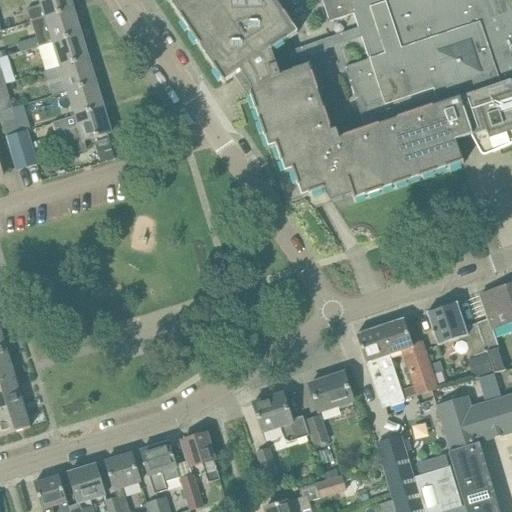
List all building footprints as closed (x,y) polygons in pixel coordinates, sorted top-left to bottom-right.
[(32,22),(46,18),(73,10),(69,0),(40,0),(42,5),(26,10),(30,23),(32,22)] [(168,0),(224,84),(239,73),(249,88),(280,76),(277,67),(274,58),(272,51),(298,34),(274,0),(168,0)] [(511,0),(322,0),(330,22),(354,14),(359,28),(274,58),(277,67),(362,37),(370,60),(345,68),(364,124),(364,123),(365,127),(389,119),(390,123),(460,99),(473,136),(487,132),(489,137),(511,128),(511,0)] [(39,47),(53,43),(80,34),(73,11),(73,10),(46,18),(32,22),(39,47)] [(48,70),(49,71),(88,59),(80,34),(53,43),(39,47),(45,71),(48,70)] [(64,79),(68,92),(96,84),(88,59),(49,71),(52,83),(64,79)] [(310,66),(249,88),(251,93),(249,94),(268,149),(276,147),(285,174),(292,171),(302,198),(323,191),(331,203),(352,196),(354,202),(437,173),(434,165),(443,162),(446,170),(464,164),(456,142),(473,136),(460,99),(390,123),(389,119),(365,127),(366,130),(339,139),(337,131),(332,132),(310,66)] [(68,92),(76,116),(103,107),(96,84),(68,92)] [(0,90),(0,111),(13,108),(7,89),(0,90)] [(76,116),(53,124),(56,135),(79,128),(84,142),(111,133),(103,107),(76,116)] [(3,125),(7,137),(19,133),(16,121),(3,125)] [(7,137),(18,171),(30,167),(37,165),(27,131),(19,133),(7,137)] [(99,151),(103,163),(115,160),(110,142),(109,140),(97,143),(99,151)] [(477,324),(486,352),(487,354),(493,374),(505,371),(492,330),(511,323),(511,285),(480,296),(488,320),(477,324)] [(475,357),(486,353),(486,352),(477,324),(465,328),(457,304),(427,314),(433,332),(431,333),(432,336),(434,335),(437,347),(468,337),(475,357)] [(403,322),(380,329),(389,355),(402,351),(414,387),(401,390),(404,400),(417,396),(438,389),(434,376),(430,366),(429,361),(419,364),(404,319),(402,320),(403,322)] [(389,355),(380,329),(358,337),(357,335),(356,335),(366,364),(367,364),(382,410),(405,402),(404,400),(401,390),(394,369),(389,355)] [(0,358),(9,356),(1,332),(0,332),(0,358)] [(487,354),(486,354),(467,361),(473,378),(492,372),(493,375),(493,374),(487,354)] [(0,384),(16,379),(9,356),(0,358),(0,384)] [(440,363),(430,366),(434,376),(443,373),(440,363)] [(309,386),(315,405),(318,413),(339,406),(340,409),(352,405),(351,402),(353,402),(350,393),(344,374),(309,386)] [(0,384),(0,411),(23,404),(16,379),(0,384)] [(283,394),(253,404),(262,434),(281,428),(286,444),(309,436),(303,417),(292,421),(283,394)] [(511,396),(471,409),(468,397),(436,407),(468,511),(501,511),(481,443),(511,433),(511,396)] [(23,404),(0,411),(0,436),(31,428),(23,404)] [(327,443),(319,418),(307,422),(314,447),(327,443)] [(182,442),(188,462),(190,468),(201,464),(207,484),(220,480),(207,435),(182,442)] [(377,446),(396,511),(465,511),(453,472),(451,473),(449,467),(414,478),(402,438),(377,446)] [(154,495),(166,491),(164,482),(179,478),(176,470),(168,443),(141,452),(147,471),(154,495)] [(256,454),(265,479),(278,475),(269,449),(256,454)] [(106,502),(109,511),(129,511),(122,488),(140,483),(138,474),(132,454),(105,463),(117,499),(106,502)] [(69,507),(70,511),(93,511),(90,501),(105,496),(101,485),(95,466),(68,474),(78,504),(69,507)] [(323,472),(326,480),(338,477),(336,468),(323,472)] [(303,511),(311,510),(308,502),(320,499),(346,491),(343,481),(350,479),(349,474),(338,477),(326,480),(326,481),(316,484),(316,485),(299,489),(302,498),(265,509),(265,511),(303,511)] [(70,511),(69,507),(59,476),(34,484),(42,511),(70,511)] [(180,480),(189,511),(203,507),(194,476),(180,480)] [(147,504),(149,511),(170,511),(166,498),(147,504)]
